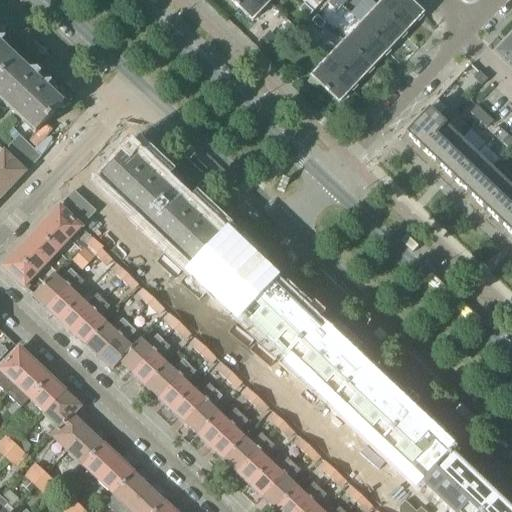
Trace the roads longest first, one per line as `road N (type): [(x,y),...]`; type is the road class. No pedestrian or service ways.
road 1 (residential): [(224,511),(0,299)]
road 2 (secondary): [(291,227),(511,437)]
road 3 (secondary): [(327,186),(129,0)]
road 4 (secondary): [(511,360),(327,186)]
road 5 (residential): [(327,186),(470,26)]
road 6 (residential): [(0,237),(141,86)]
road 7 (secondary): [(141,86),(291,227)]
road 8 (secondary): [(52,0),(141,86)]
